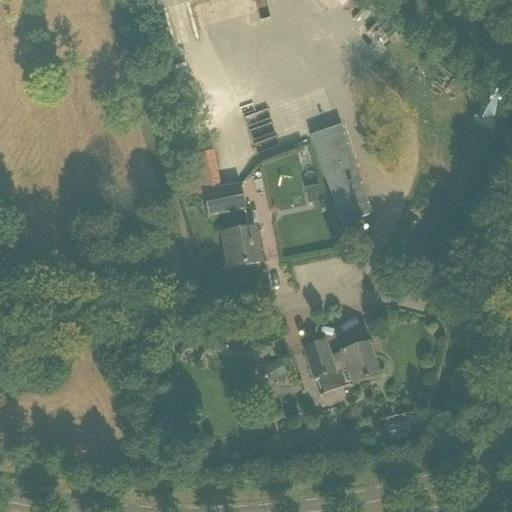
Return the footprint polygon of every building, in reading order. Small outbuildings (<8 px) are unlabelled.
[(309,137),(341,226),(371,216),(340,127),(309,137)] [(182,159),(184,171),(216,165),(214,152),(182,158),(182,159)] [(240,186),(221,190),(203,193),(207,218),(226,215),(230,234),(222,236),(228,270),(260,264),(254,230),(247,232),(243,212),(245,212),(240,186)] [(303,349),(314,381),(319,379),(324,395),(352,385),(353,386),(378,377),(368,345),(330,358),(325,342),(303,349)] [(277,362),(262,370),(270,384),(285,376),(277,362)] [(286,457),(283,445),(278,446),(268,448),(270,459),(286,457)]
